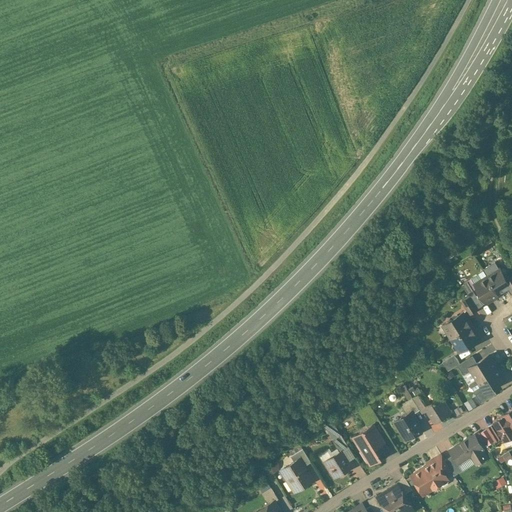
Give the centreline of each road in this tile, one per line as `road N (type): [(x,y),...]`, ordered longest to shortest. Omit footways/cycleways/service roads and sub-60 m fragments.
road 1 (primary): [(503,0),(398,166),(264,314),(182,383),(0,505)]
road 2 (residential): [(322,511),(511,392)]
